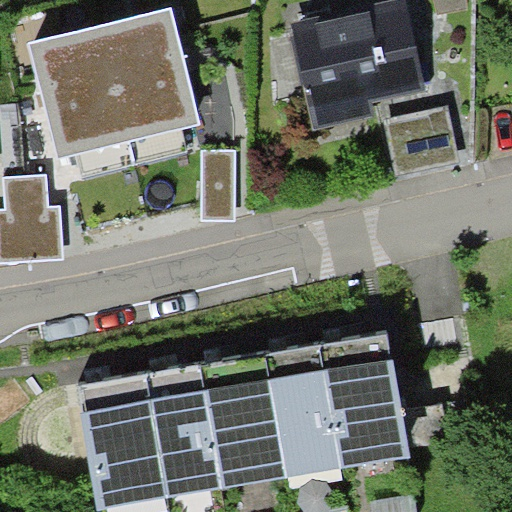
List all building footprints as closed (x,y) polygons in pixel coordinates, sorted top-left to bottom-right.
[(406,0),(392,0),(290,22),(313,129),(374,116),(371,101),(386,98),(426,89),(406,0)] [(100,24),(129,141),(182,127),(200,123),(186,64),(171,6),(100,24)] [(76,154),(129,141),(100,24),(29,42),(44,98),(59,158),(76,154)] [(447,105),(385,119),(397,175),(459,162),(447,105)] [(188,149),(182,127),(129,141),(135,163),(188,149)] [(82,177),(135,163),(129,141),(76,154),(82,177)] [(236,149),(201,149),(201,221),(236,221),(236,149)] [(0,209),(0,263),(65,259),(61,205),(50,205),(47,173),(2,176),(5,210),(0,209)] [(351,339),(320,345),(341,467),(411,455),(394,358),(392,358),(387,333),(351,339)] [(341,467),(320,345),(295,349),(265,354),(286,477),(341,467)] [(286,477),(265,354),(232,360),(201,365),(223,488),(286,477)] [(223,488),(201,365),(172,370),(145,375),(167,498),(223,488)] [(167,498),(145,375),(113,381),(81,386),(85,412),(81,413),(98,510),(167,498)] [(417,511),(414,494),(370,501),(372,511),(417,511)]
